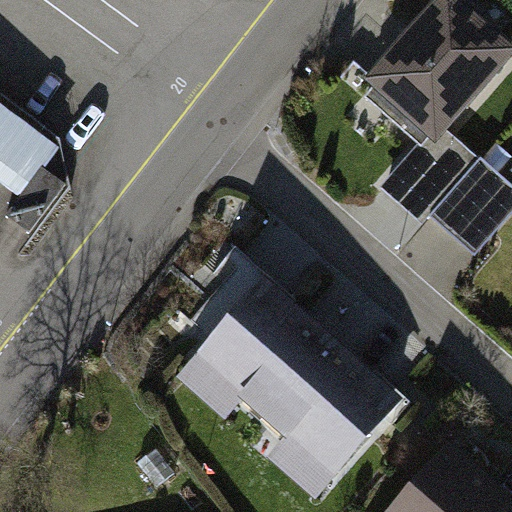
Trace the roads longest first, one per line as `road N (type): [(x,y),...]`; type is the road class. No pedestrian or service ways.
road 1 (residential): [(511,401),(210,147)]
road 2 (residential): [(0,408),(210,147)]
road 3 (residential): [(210,147),(333,0)]
